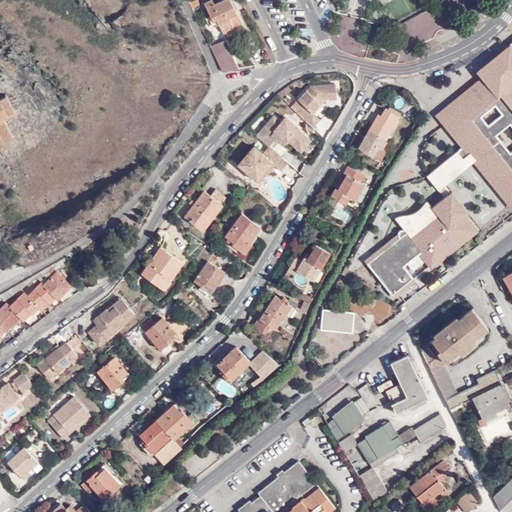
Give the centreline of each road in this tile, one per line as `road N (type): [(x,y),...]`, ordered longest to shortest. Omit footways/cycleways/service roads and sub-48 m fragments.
road 1 (residential): [(17,511),(231,316),(377,71)]
road 2 (unclassified): [(171,511),(511,239)]
road 3 (residential): [(233,120),(116,272),(0,356)]
road 4 (residential): [(220,88),(120,217),(0,286)]
road 5 (residential): [(377,71),(443,60),(494,30),(511,6)]
